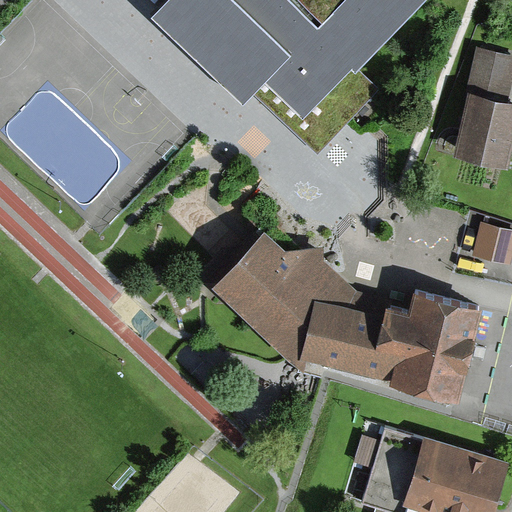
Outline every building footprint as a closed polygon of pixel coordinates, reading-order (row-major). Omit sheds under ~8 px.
[(159,0),(153,7),(244,96),(252,88),(318,152),(380,88),(355,64),(416,0),(159,0)] [(511,83),(511,51),(475,45),(453,156),(509,167),(511,153),(511,100),(509,100),(511,83)] [(511,256),(511,225),(481,219),(473,253),(511,262),(511,256)] [(265,224),(206,283),(301,367),(306,355),(458,402),(481,306),(409,291),(405,309),(381,300),(379,311),(319,251),(286,247),(265,224)] [(511,422),(487,415),(484,425),(511,433),(511,422)] [(435,511),(491,511),(507,456),(387,424),(368,494),(435,511)]
